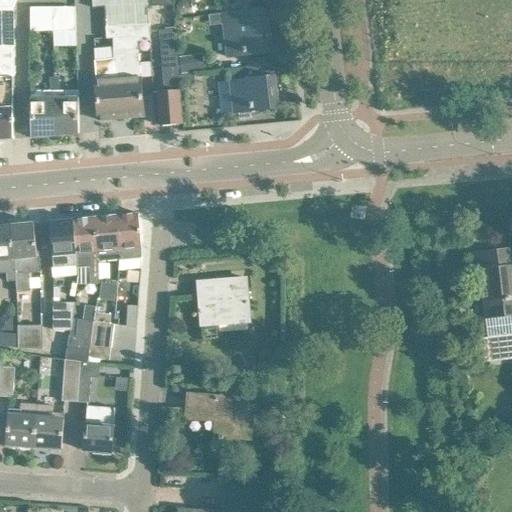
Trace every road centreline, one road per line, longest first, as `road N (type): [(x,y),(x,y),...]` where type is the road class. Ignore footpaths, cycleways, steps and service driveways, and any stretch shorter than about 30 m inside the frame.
road 1 (residential): [(143,493),(160,173)]
road 2 (tertiary): [(160,173),(320,157),(348,138)]
road 3 (residential): [(348,138),(377,152),(511,139)]
road 4 (tertiary): [(0,189),(160,173)]
road 5 (residential): [(0,481),(143,493)]
road 6 (tertiary): [(322,0),(336,117),(348,138)]
